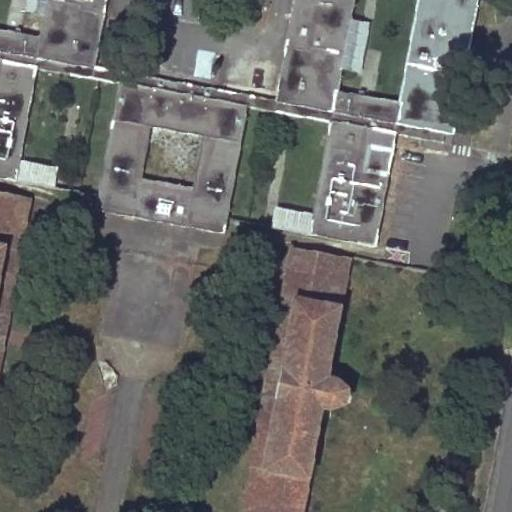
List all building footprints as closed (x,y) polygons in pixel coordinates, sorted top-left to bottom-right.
[(329,122),(309,235),(375,247),(396,134),(452,144),(477,0),(417,0),(399,103),(337,92),(354,0),(293,0),(275,101),(94,67),(106,0),(46,0),(40,38),(0,30),(0,179),(16,182),(36,69),(119,84),(96,211),(224,234),(247,107),(329,122)] [(69,223),(74,194),(39,187),(33,217),(69,223)] [(0,269),(14,195),(0,192),(0,269)] [(14,195),(0,269),(0,356),(29,198),(14,195)] [(258,511),(306,251),(290,248),(242,511),(258,511)] [(306,251),(258,511),(301,511),(347,257),(306,251)]
